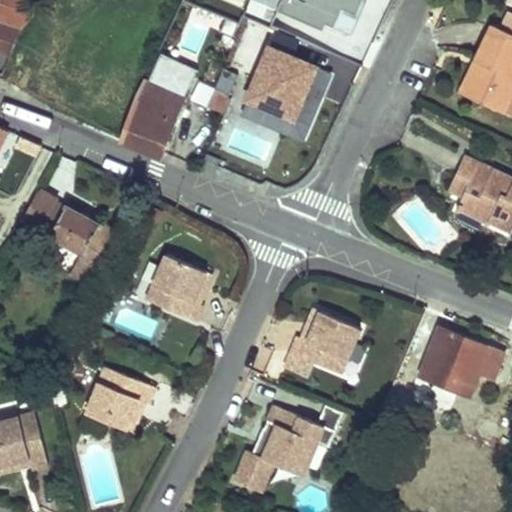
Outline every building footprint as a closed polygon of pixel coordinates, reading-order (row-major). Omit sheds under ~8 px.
[(8,0),(8,12),(25,13),(25,0),(8,0)] [(250,0),(244,15),(273,27),(280,10),(349,39),(365,0),(250,0)] [(511,12),(502,30),(493,26),(476,61),(483,65),(468,97),(511,118),(511,12)] [(23,30),(0,21),(0,50),(12,55),(23,30)] [(330,71),(271,46),(243,110),(263,118),(268,106),(271,100),(282,105),(280,111),(308,123),(330,71)] [(148,79),(125,140),(163,157),(165,151),(187,96),(184,95),(195,70),(159,55),(148,79)] [(476,61),(460,93),(468,97),(483,65),(476,61)] [(227,105),(214,99),(210,107),(224,113),(227,105)] [(271,100),(268,106),(280,111),(282,105),(271,100)] [(497,171),(468,157),(452,191),(467,198),(477,180),(490,186),(497,171)] [(511,184),(507,182),(509,177),(497,171),(490,186),(477,180),(467,198),(496,213),(492,220),(511,229),(511,184)] [(40,191),(24,222),(42,231),(58,200),(40,191)] [(496,213),(467,198),(461,210),(490,224),(492,220),(496,213)] [(78,208),(69,203),(65,209),(74,214),(77,210),(78,208)] [(74,214),(65,209),(50,236),(83,254),(75,268),(91,276),(115,231),(77,210),(74,214)] [(215,269),(167,250),(148,296),(200,317),(206,302),(202,300),(196,297),(202,283),(208,285),(215,269)] [(75,268),(71,275),(87,283),(91,276),(75,268)] [(208,285),(202,283),(196,297),(202,300),(208,285)] [(364,323),(320,305),(314,320),(318,322),(313,336),(308,334),(302,332),(294,349),(344,370),(364,323)] [(313,336),(318,322),(314,320),(308,334),(313,336)] [(506,354),(440,328),(421,377),(459,392),(464,380),(475,385),(481,372),(496,379),(506,354)] [(158,383),(108,362),(89,410),(136,429),(142,413),(136,410),(142,396),(148,398),(152,399),(158,383)] [(70,403),(64,380),(51,384),(57,407),(70,403)] [(464,380),(459,392),(471,397),(475,385),(464,380)] [(142,413),(148,398),(142,396),(136,410),(142,413)] [(344,412),(327,405),(322,419),(278,402),(272,418),(268,426),(273,428),(271,433),(263,452),(252,447),(240,478),(266,489),(278,460),(308,472),(321,438),(332,442),(344,412)] [(38,410),(0,418),(0,470),(16,467),(15,459),(29,455),(32,464),(32,467),(51,463),(38,410)] [(29,455),(15,459),(16,467),(32,464),(29,455)]
